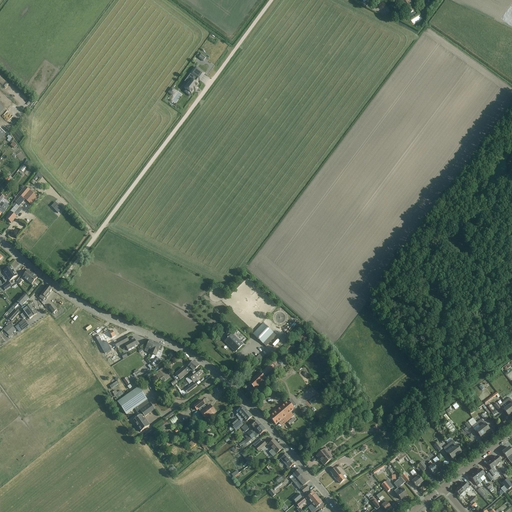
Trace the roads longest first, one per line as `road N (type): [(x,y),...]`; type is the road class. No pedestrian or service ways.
road 1 (tertiary): [(338,511),(215,372),(79,305),(0,242)]
road 2 (unknown): [(56,290),(267,0)]
